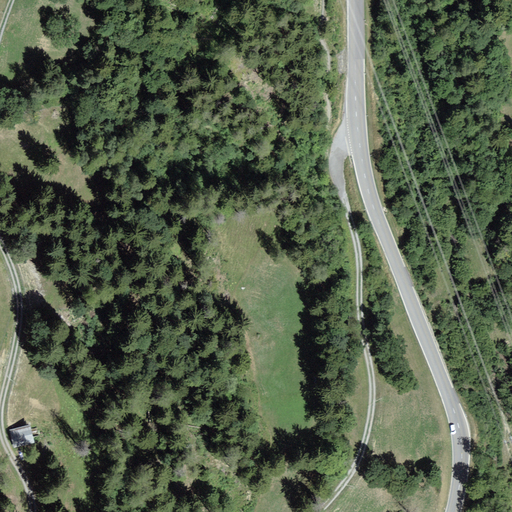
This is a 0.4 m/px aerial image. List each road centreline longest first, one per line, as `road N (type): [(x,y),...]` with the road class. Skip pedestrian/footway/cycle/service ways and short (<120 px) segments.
road 1 (secondary): [(355,0),(361,160),(458,427),(453,511)]
road 2 (track): [(318,511),(357,463),(371,395),(354,234),(337,175),(342,147),(358,140)]
road 3 (track): [(511,188),(427,0)]
road 4 (track): [(0,248),(19,306),(0,409)]
